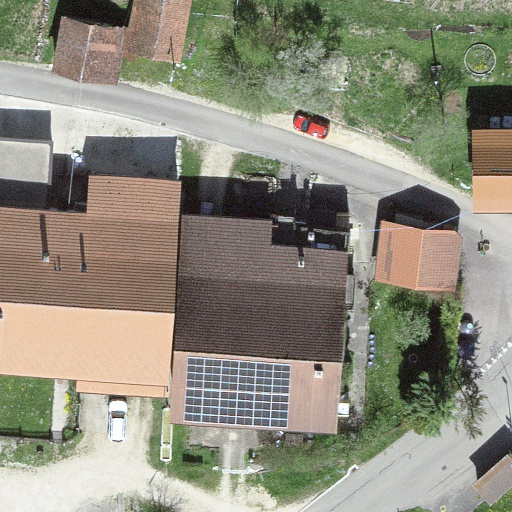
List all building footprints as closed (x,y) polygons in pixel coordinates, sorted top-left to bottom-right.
[(64,14),(56,63),(104,72),(110,38),(176,52),(186,0),(137,0),(132,26),(64,14)] [(323,86),(348,86),(348,60),(323,60),(323,86)] [(511,125),(488,125),(489,195),(511,194),(511,125)] [(79,377),(165,382),(177,179),(91,173),(86,201),(74,200),(73,209),(36,206),(42,134),(0,130),(0,349),(80,357),(79,377)] [(223,258),(183,255),(173,402),(336,413),(347,225),(235,220),(223,258)] [(453,230),(392,222),(387,261),(448,270),(453,230)] [(511,476),(511,459),(507,454),(476,481),(490,496),(511,476)]
